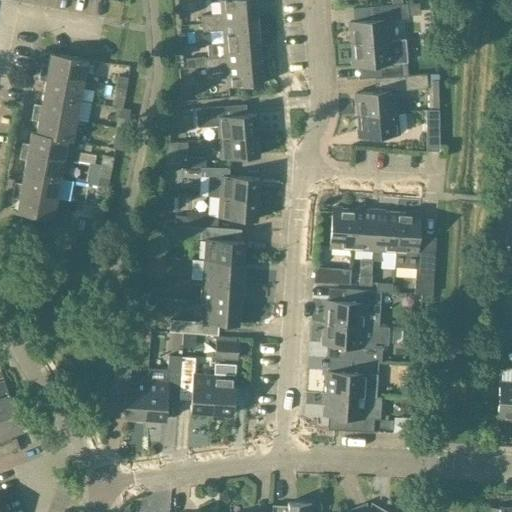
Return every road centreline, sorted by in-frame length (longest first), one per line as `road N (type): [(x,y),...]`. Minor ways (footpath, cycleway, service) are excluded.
road 1 (residential): [(282,453),(302,175),(320,113),(312,0)]
road 2 (residential): [(282,453),(511,465)]
road 3 (residential): [(104,482),(0,312)]
road 4 (residential): [(104,482),(282,453)]
road 5 (residential): [(0,46),(5,12),(93,29)]
